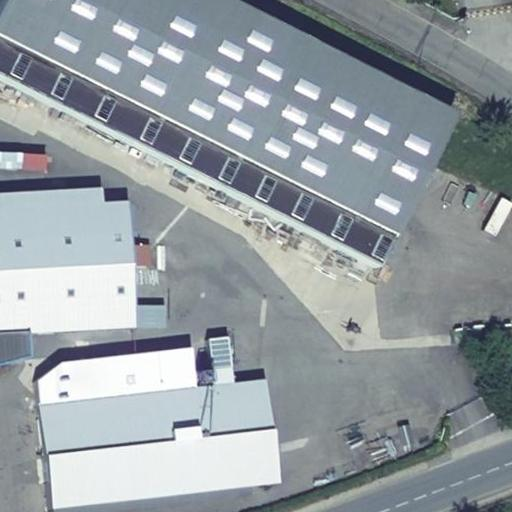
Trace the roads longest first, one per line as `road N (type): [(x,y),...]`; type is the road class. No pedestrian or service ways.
road 1 (residential): [(327,0),(511,102)]
road 2 (tertiary): [(511,456),(350,511)]
